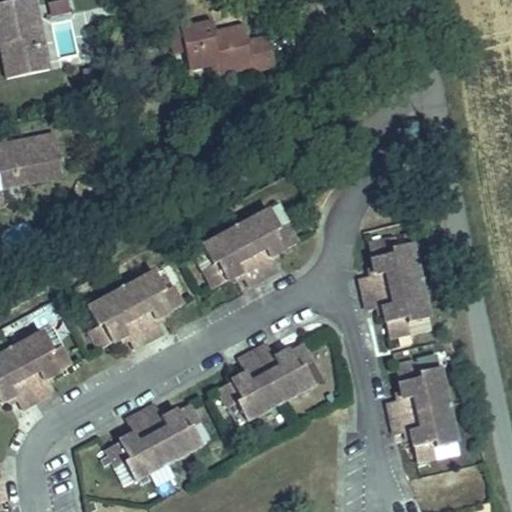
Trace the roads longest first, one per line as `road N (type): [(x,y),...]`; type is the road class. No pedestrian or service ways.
road 1 (track): [(427,62),(394,92),(0,301)]
road 2 (residential): [(324,278),(258,303),(58,413),(30,445),(32,511)]
road 3 (unclassified): [(442,129),(511,445)]
road 4 (residential): [(324,278),(362,395),(378,473),(373,492)]
road 5 (residential): [(442,129),(345,209),(324,278)]
road 6 (unclassified): [(413,0),(442,129)]
